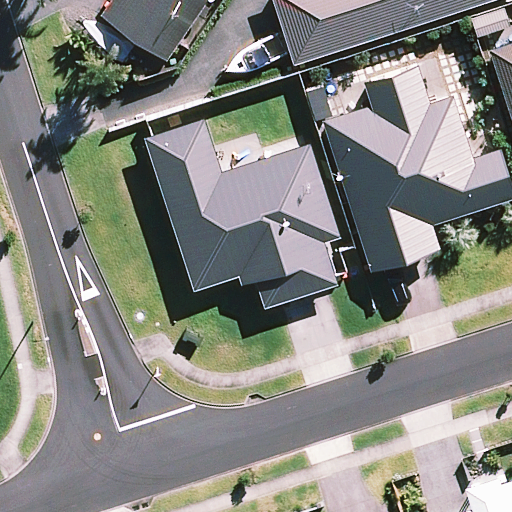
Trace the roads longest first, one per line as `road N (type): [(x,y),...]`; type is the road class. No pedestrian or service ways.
road 1 (residential): [(0,79),(134,475)]
road 2 (residential): [(511,355),(134,475)]
road 3 (residential): [(134,475),(11,511)]
